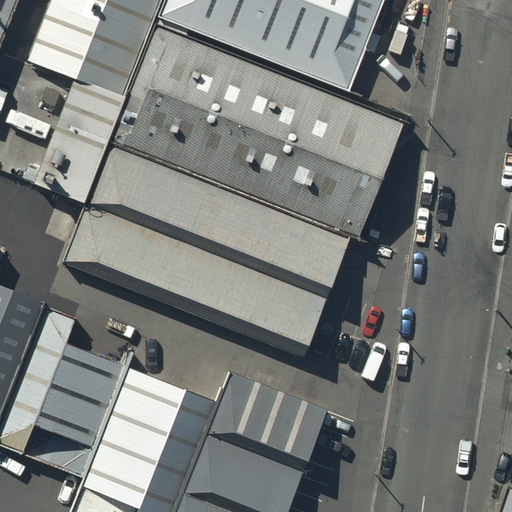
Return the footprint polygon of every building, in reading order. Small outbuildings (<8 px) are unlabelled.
[(152,0),(38,0),(23,43),(66,59),(26,164),(83,185),(86,177),(150,7),(152,0)] [(152,0),(150,7),(342,79),(371,0),(152,0)] [(396,99),(342,79),(150,7),(86,177),(90,178),(323,265),(332,269),(396,99)] [(323,265),(90,178),(64,248),(296,335),(323,265)] [(0,289),(0,403),(38,303),(0,289)] [(28,329),(0,403),(0,443),(89,477),(130,368),(28,329)] [(172,511),(215,399),(130,368),(89,477),(76,511),(172,511)] [(215,399),(172,511),(297,511),(334,414),(225,373),(215,399)]
